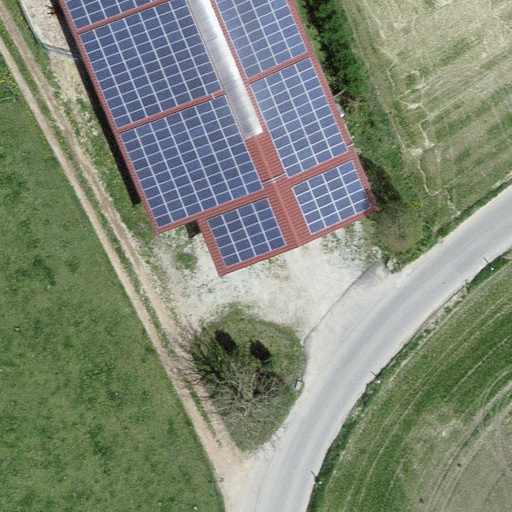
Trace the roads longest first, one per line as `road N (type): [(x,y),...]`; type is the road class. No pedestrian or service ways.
road 1 (track): [(0,38),(266,511)]
road 2 (tertiary): [(511,217),(398,318),(345,378),(312,427),(281,511)]
